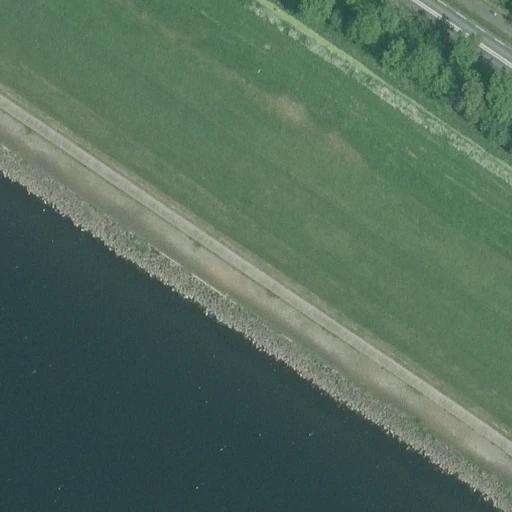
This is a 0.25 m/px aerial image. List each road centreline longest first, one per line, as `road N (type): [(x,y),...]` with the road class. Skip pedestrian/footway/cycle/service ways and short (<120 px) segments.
road 1 (unclassified): [(511,451),(0,102)]
road 2 (primary): [(399,0),(511,76)]
